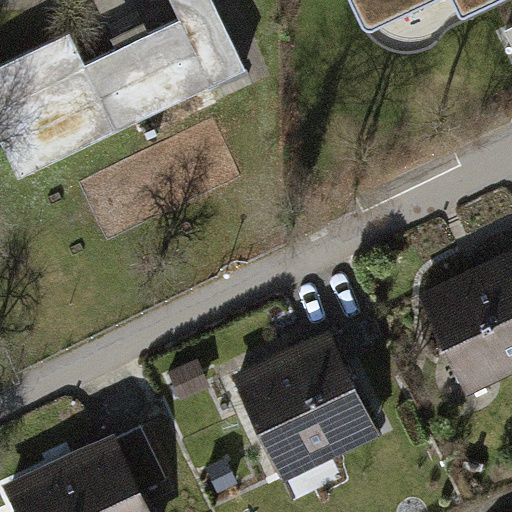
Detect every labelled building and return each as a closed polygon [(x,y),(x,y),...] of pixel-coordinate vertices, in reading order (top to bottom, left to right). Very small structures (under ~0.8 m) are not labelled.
[(251,79),(212,0),(158,0),(171,26),(79,70),(66,44),(0,76),(0,150),(20,192),(251,79)] [(362,0),(368,13),(383,30),(408,39),(423,39),(436,34),(445,27),(449,20),(457,12),(483,0),(362,0)] [(511,254),(416,295),(460,401),(511,379),(511,254)] [(330,335),(226,384),(278,493),(382,444),(330,335)] [(144,511),(114,442),(1,490),(10,511),(144,511)]
